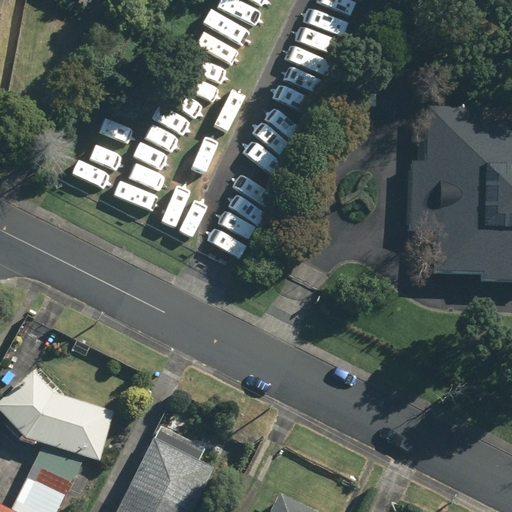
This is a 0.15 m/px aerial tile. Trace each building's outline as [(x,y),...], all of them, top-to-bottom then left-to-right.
[(511,96),(403,93),(398,251),(511,253),(511,96)] [(115,416),(61,398),(38,369),(0,398),(0,412),(23,442),(98,467),(115,416)] [(152,440),(115,511),(189,511),(211,470),(152,440)] [(39,447),(7,511),(59,511),(81,467),(39,447)] [(308,511),(278,496),(269,511),(308,511)]
